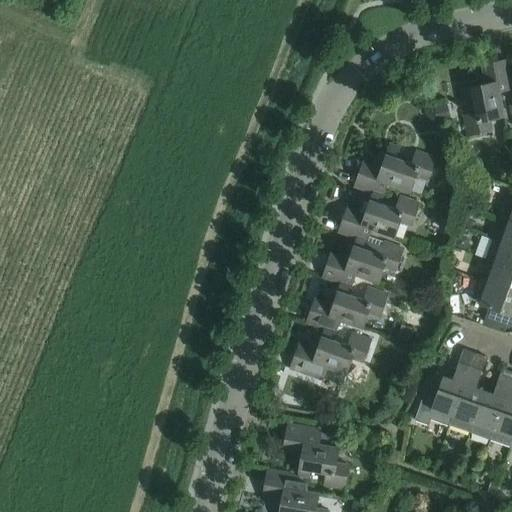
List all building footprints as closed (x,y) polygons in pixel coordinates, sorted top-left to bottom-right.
[(471,87),(460,89),(462,100),(473,97),(476,113),(463,116),(467,136),(491,131),(488,119),(504,116),(502,104),(499,92),(509,90),(510,90),(508,80),(511,79),(507,60),(492,63),(496,82),(489,83),(485,84),(471,87)] [(435,105),(437,121),(451,119),(448,103),(435,105)] [(361,172),(357,184),(375,190),(376,187),(384,190),(387,191),(389,185),(413,193),(417,179),(429,183),(437,158),(417,151),(413,163),(397,158),(400,148),(391,144),(387,155),(383,168),(379,178),(361,172)] [(344,218),(340,230),(358,236),(359,233),(371,237),(371,236),(373,230),(396,238),(401,224),(413,228),(421,202),(401,195),(397,207),(383,202),(387,191),(384,190),(376,187),(375,190),(372,198),(367,213),(367,214),(363,225),(344,218)] [(509,221),(511,222),(511,199),(507,198),(503,201),(501,206),(497,218),(508,222),(509,221)] [(511,222),(509,221),(508,222),(502,242),(511,245),(511,222)] [(328,264),(324,275),(342,281),(343,278),(346,279),(355,282),(357,276),(380,284),(385,270),(397,274),(406,248),(385,240),(371,236),(371,237),(359,233),(358,236),(351,259),(347,270),(328,264)] [(460,236),(457,247),(467,250),(471,239),(460,236)] [(511,245),(502,242),(501,243),(493,240),(487,260),(494,262),(511,268),(511,245)] [(511,268),(494,262),(487,282),(511,291),(511,268)] [(451,270),(447,280),(456,283),(460,273),(451,270)] [(312,312),(308,321),(326,327),(327,325),(339,329),(341,322),(364,329),(369,315),(381,319),(390,293),(369,286),(364,298),(351,293),(355,282),(346,279),(343,278),(342,281),(340,290),(335,303),(330,318),(312,312)] [(511,291),(487,282),(480,304),(490,307),(486,319),(511,327),(511,291)] [(437,289),(432,301),(444,305),(449,294),(437,289)] [(296,354),(291,369),(324,380),(324,379),(344,386),(348,375),(353,360),(365,364),(373,339),(352,332),(348,344),(335,339),(339,329),(327,325),(326,327),(323,335),(319,350),(315,360),(296,354)] [(402,325),(398,337),(409,341),(414,329),(402,325)] [(427,389),(416,421),(430,426),(432,420),(450,426),(453,417),(476,352),(465,349),(454,380),(443,377),(438,393),(427,389)] [(471,434),(485,391),(477,388),(488,357),(476,352),(453,417),(450,426),(471,434)] [(491,441),(511,380),(511,372),(503,369),(494,394),(485,391),(471,434),(491,441)] [(511,448),(511,446),(511,380),(491,441),(511,448)] [(299,478),(311,481),(311,479),(313,471),(327,474),(324,487),(347,491),(351,465),(339,463),(342,448),(320,444),(323,430),(289,424),(286,440),(284,451),(303,455),(300,475),(299,478)] [(269,470),(266,485),(285,489),(283,500),(281,511),(330,511),(331,510),(319,508),(322,492),(309,490),(311,481),(299,478),(300,475),(269,470)] [(398,479),(395,487),(405,491),(409,482),(398,479)] [(354,501),(352,511),(364,511),(367,504),(354,501)]
